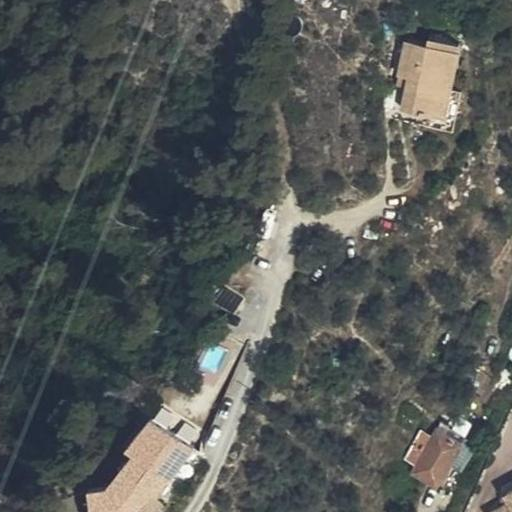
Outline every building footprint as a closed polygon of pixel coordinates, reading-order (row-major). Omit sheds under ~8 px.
[(450,128),(460,73),(466,40),(440,36),(438,45),(418,41),(408,97),(419,99),(415,121),(450,128)] [(158,487),(163,491),(198,443),(155,412),(133,442),(139,446),(112,483),(94,485),(97,511),(139,511),(143,507),(158,487)] [(440,438),(426,467),(423,473),(442,483),(462,442),(444,430),(440,438)] [(411,457),(417,462),(433,435),(427,431),(411,457)] [(433,435),(417,462),(426,467),(440,438),(433,435)] [(155,511),(169,495),(163,491),(158,487),(143,507),(149,511),(155,511)] [(511,511),(511,494),(508,497),(510,499),(503,503),(506,509),(501,511),(511,511)]
